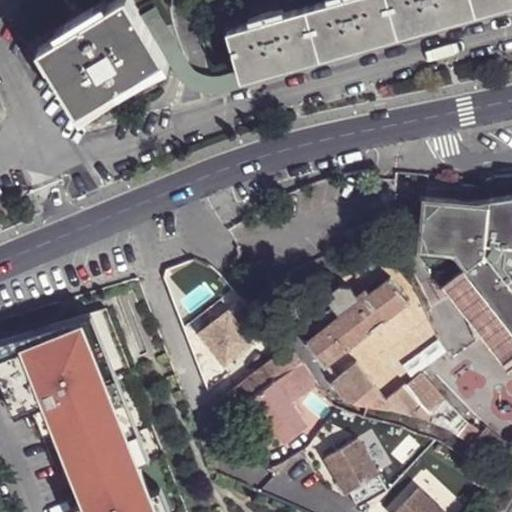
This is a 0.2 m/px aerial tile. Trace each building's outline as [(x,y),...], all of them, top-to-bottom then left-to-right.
[(78,109),(166,56),(141,15),(132,0),(114,0),(40,44),(78,109)] [(65,0),(72,11),(90,0),(205,0),(220,15),(244,0),(65,0)] [(335,0),(310,7),(323,57),(400,36),(389,0),(335,0)] [(389,0),(400,36),(442,23),(479,13),(474,0),(389,0)] [(511,0),(474,0),(479,13),(511,3),(511,0)] [(141,15),(166,56),(181,47),(155,6),(141,15)] [(323,57),(310,7),(275,17),(261,20),(229,30),(240,70),(242,80),(292,66),(323,57)] [(261,20),(275,17),(273,11),(259,14),(261,20)] [(181,47),(166,56),(172,66),(183,79),(198,88),(202,72),(198,69),(188,59),(181,47)] [(294,73),(292,66),(242,80),(244,87),(294,73)] [(202,72),(198,88),(218,93),(235,90),(244,87),(242,80),(240,70),(230,74),(216,75),(202,72)] [(486,251),(511,285),(511,193),(490,196),(489,201),(425,196),(421,246),(455,249),(467,265),(486,251)] [(480,335),(503,364),(511,356),(511,285),(486,251),(467,265),(442,285),(470,321),(480,335)] [(307,340),(325,364),(410,299),(391,274),(370,291),(367,286),(359,293),(351,283),(340,283),(333,289),(330,300),(337,309),(317,325),(309,316),(298,324),(309,338),(307,340)] [(230,307),(201,331),(226,363),(256,340),(230,307)] [(184,511),(106,308),(0,339),(0,371),(17,413),(25,409),(33,406),(38,421),(73,511),(184,511)] [(470,321),(468,322),(476,338),(480,335),(470,321)] [(243,382),(233,389),(243,403),(253,396),(287,441),(308,425),(290,402),(316,382),(301,359),(294,348),(292,345),(243,382)] [(357,360),(336,377),(333,380),(337,388),(344,395),(350,399),(356,401),(389,408),(425,418),(446,427),(457,433),(468,422),(447,398),(422,370),(391,398),(357,360)] [(33,406),(25,409),(31,424),(38,421),(33,406)] [(468,422),(457,433),(510,467),(511,464),(511,440),(487,424),(483,431),(468,422)] [(380,472),(360,437),(327,455),(348,491),(380,472)] [(445,511),(419,487),(394,511),(445,511)]
